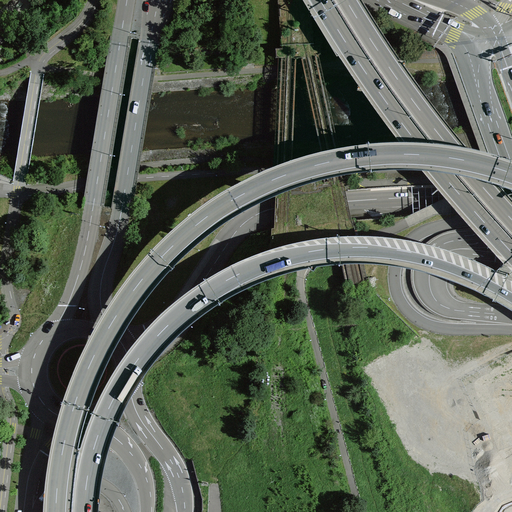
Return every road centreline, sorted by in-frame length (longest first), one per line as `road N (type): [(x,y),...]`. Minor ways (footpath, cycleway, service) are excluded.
road 1 (motorway): [(511,173),(412,154),(326,161),(277,177),(201,220),(139,281),(98,343),(65,435),(55,511)]
road 2 (motorway): [(83,511),(98,437),(134,364),(180,314),(236,275),(283,257),(363,250),(423,260),(511,298)]
road 3 (secondary): [(511,198),(274,207),(241,224),(189,301)]
road 4 (primary): [(129,0),(81,266),(50,336)]
road 5 (primary): [(108,333),(102,275),(121,211),(157,0)]
road 6 (motorway): [(320,0),(409,133),(511,252)]
road 7 (motorway): [(511,218),(442,139),(346,0)]
road 8 (residential): [(465,228),(421,244),(409,268),(412,294),(450,321),(511,323)]
road 9 (motorway): [(183,511),(179,475),(138,415),(128,381)]
road 10 (primary): [(489,34),(480,82),(505,159)]
road 11 (motorway): [(33,511),(48,491),(77,479),(106,487),(126,511)]
